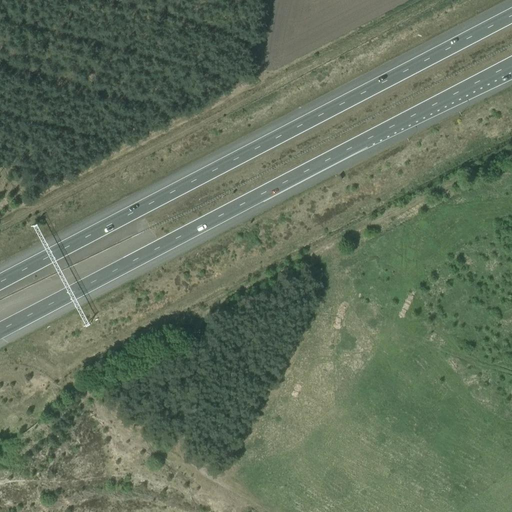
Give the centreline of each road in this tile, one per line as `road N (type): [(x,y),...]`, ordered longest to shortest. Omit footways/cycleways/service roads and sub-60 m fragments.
road 1 (track): [(511,151),(218,307),(196,350),(179,451),(270,511)]
road 2 (motorway): [(511,13),(0,282)]
road 3 (motorway): [(0,331),(511,64)]
